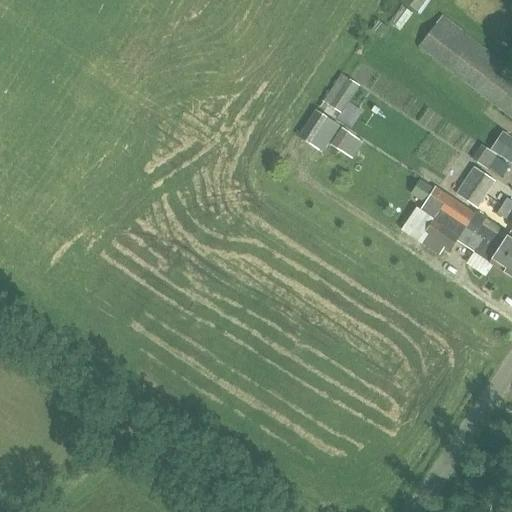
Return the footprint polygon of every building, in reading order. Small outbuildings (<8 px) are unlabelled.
[(426,0),(402,0),(402,1),(418,12),(426,0)] [(389,25),(400,30),(412,13),(402,6),(389,25)] [(511,70),(443,18),(421,47),(511,116),(511,70)] [(372,30),(380,37),(388,28),(379,21),(372,30)] [(346,79),(329,107),(341,114),(359,86),(346,79)] [(335,120),(326,115),(316,110),(298,137),(322,152),(340,123),(335,120)] [(355,125),(343,145),(360,155),(372,136),(355,125)] [(341,128),(330,145),(339,150),(350,133),(341,128)] [(490,151),(511,164),(511,163),(511,137),(503,131),(490,151)] [(509,166),(495,157),(496,155),(481,145),(472,159),(486,169),(488,166),(502,175),(509,166)] [(465,181),(487,195),(496,181),(473,167),(465,181)] [(487,195),(465,181),(456,194),(478,209),(487,195)] [(435,190),(426,203),(500,250),(511,258),(511,240),(509,238),(510,236),(485,220),(486,218),(476,212),(438,185),(435,190)] [(511,201),(507,198),(502,206),(511,212),(511,201)] [(416,209),(406,224),(427,236),(421,245),(439,255),(444,249),(450,252),(457,240),(473,252),(467,263),(487,276),(494,265),(511,276),(511,258),(500,250),(425,202),(419,211),(416,209)] [(511,212),(502,206),(498,213),(511,222),(511,229),(511,231),(511,212)] [(511,482),(501,481),(499,499),(498,503),(511,504),(511,482)]
